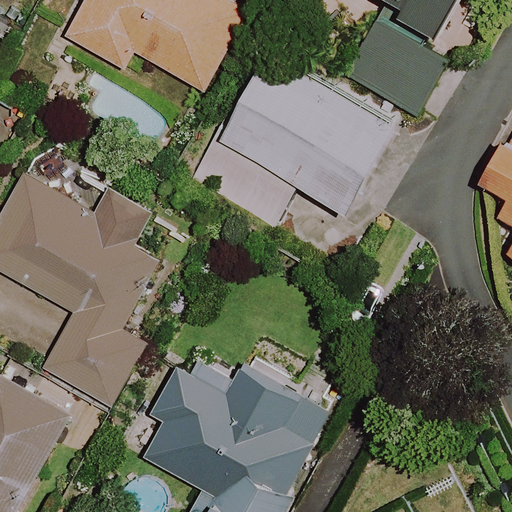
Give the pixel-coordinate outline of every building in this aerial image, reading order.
[(92,0),(74,34),(131,66),(141,48),(212,87),(260,0),(92,0)] [(411,0),(407,8),(452,32),(468,0),(411,0)] [(276,50),(241,114),(228,107),(191,175),(278,222),(302,178),(354,206),(401,118),(276,50)] [(511,139),(508,137),(487,176),(511,188),(511,201),(507,212),(511,214),(511,139)] [(102,211),(32,172),(0,230),(0,261),(83,307),(52,364),(122,403),(157,340),(127,323),(166,251),(142,237),(158,208),(117,185),(102,211)] [(343,409),(254,359),(235,393),(186,366),(161,410),(173,417),(154,453),(210,484),(194,511),(298,511),(307,496),(297,491),(343,409)] [(0,376),(0,511),(16,511),(74,412),(3,371),(0,376)]
